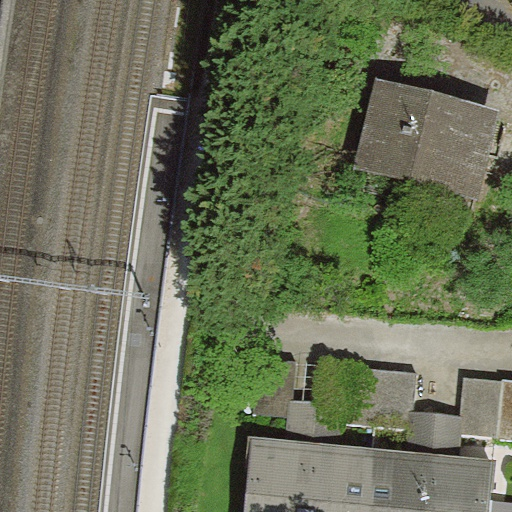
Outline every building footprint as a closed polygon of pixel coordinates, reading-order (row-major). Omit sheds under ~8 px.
[(345,67),(361,31),(331,18),(315,54),(345,67)] [(506,120),(388,90),(368,171),(486,200),(506,120)] [(295,419),(296,407),(299,368),(265,366),(261,417),(295,419)] [(419,418),(422,378),(348,372),(344,411),(343,421),(418,427),(419,418)] [(511,385),(469,382),(466,422),(465,433),(511,437),(511,385)] [(253,511),(312,511),(323,409),(296,407),(295,419),(293,448),(260,446),(253,511)] [(312,511),(370,511),(377,455),(340,452),(343,421),(344,411),(323,409),(312,511)] [(370,511),(434,511),(443,420),(419,418),(418,427),(416,459),(377,455),(370,511)] [(466,422),(443,420),(434,511),(497,511),(501,468),(462,465),(465,433),(466,422)]
